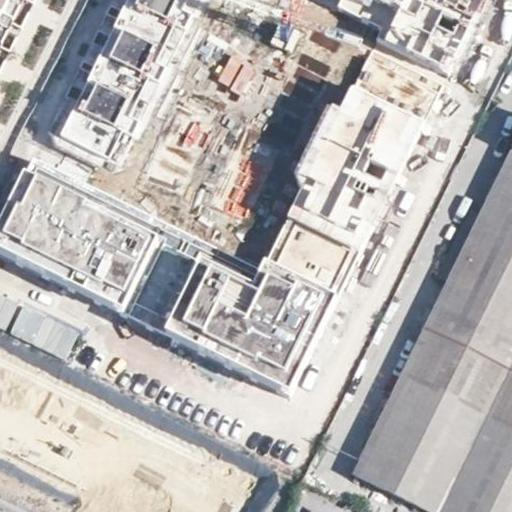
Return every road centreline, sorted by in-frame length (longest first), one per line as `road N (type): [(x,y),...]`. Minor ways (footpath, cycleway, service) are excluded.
road 1 (residential): [(511,80),(316,484),(0,331)]
road 2 (residential): [(0,142),(68,0)]
